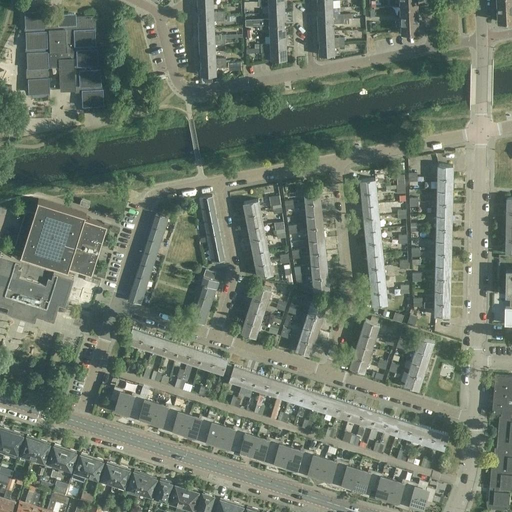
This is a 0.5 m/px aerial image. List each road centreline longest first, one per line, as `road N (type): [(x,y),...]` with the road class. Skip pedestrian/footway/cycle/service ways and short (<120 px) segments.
road 1 (secondary): [(355,511),(78,422)]
road 2 (residential): [(475,361),(480,134)]
road 3 (residential): [(341,157),(350,285),(328,374)]
road 4 (residential): [(160,18),(187,92),(310,74)]
road 5 (residential): [(116,304),(145,207),(157,194),(221,181)]
road 6 (residential): [(221,181),(236,274),(216,337)]
road 7 (residential): [(474,420),(328,374)]
road 8 (residential): [(341,157),(480,134)]
road 9 (unclassified): [(78,422),(116,304)]
road 10 (residential): [(221,181),(341,157)]
road 11 (residential): [(310,74),(429,48)]
